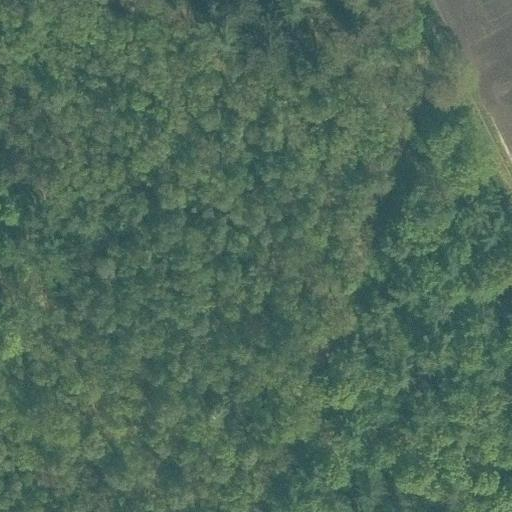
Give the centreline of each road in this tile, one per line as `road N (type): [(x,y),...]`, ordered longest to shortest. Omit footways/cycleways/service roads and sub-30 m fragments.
road 1 (track): [(417,72),(249,511)]
road 2 (track): [(143,0),(417,72)]
